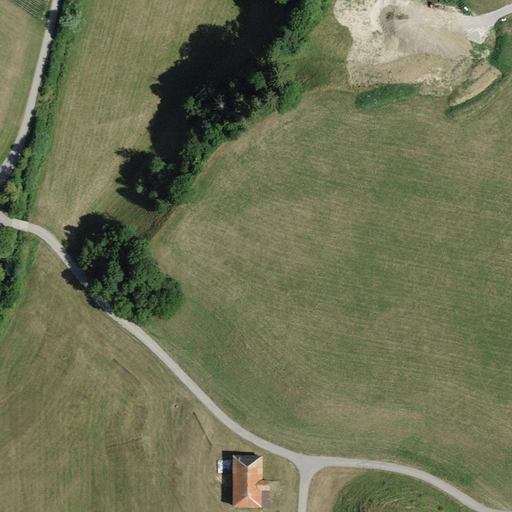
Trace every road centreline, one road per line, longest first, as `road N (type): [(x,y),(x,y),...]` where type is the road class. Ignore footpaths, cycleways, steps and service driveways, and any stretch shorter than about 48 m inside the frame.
road 1 (track): [(491,511),(421,475),(297,457),(243,433),(51,239),(0,219)]
road 2 (track): [(0,175),(13,156),(53,0)]
